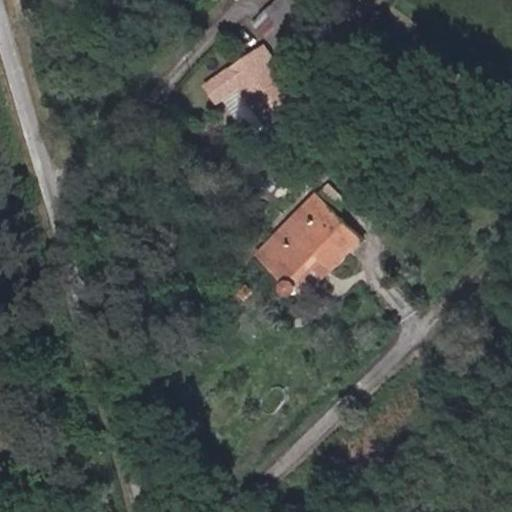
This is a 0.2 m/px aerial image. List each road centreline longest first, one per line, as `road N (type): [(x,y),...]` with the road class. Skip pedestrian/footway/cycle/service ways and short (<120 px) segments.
road 1 (unclassified): [(0,21),(139,511)]
road 2 (unclassified): [(219,511),(433,313)]
